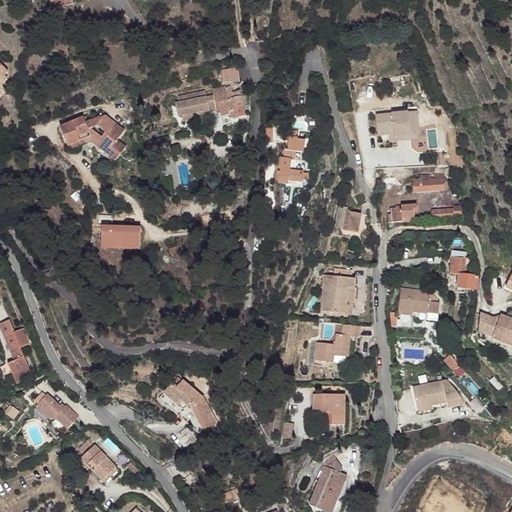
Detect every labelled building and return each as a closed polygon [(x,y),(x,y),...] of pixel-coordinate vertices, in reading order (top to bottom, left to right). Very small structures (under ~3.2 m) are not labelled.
[(0,89),(6,94),(13,86),(7,82),(13,75),(9,73),(12,69),(0,59),(0,89)] [(185,94),(182,94),(183,106),(186,106),(188,111),(195,110),(195,113),(209,112),(209,108),(216,108),(215,103),(215,99),(222,98),(223,102),(223,109),(226,108),(227,111),(235,111),(235,107),(238,107),(239,115),(251,113),(248,89),(238,90),(237,81),(220,83),(221,88),(214,89),(213,83),(184,88),(185,94)] [(425,111),(384,113),(385,133),(396,133),(396,140),(426,139),(425,111)] [(89,119),(65,127),(70,146),(94,138),(93,133),(97,132),(104,129),(113,137),(109,143),(102,150),(120,164),(131,152),(123,145),(131,135),(111,119),(91,125),(89,119)] [(94,138),(70,146),(72,150),(94,143),(102,150),(113,137),(104,129),(97,132),(93,133),(94,138)] [(304,131),(296,130),(293,149),(303,150),(309,150),(310,139),(303,138),(304,131)] [(293,149),(290,148),(290,156),(298,157),(301,158),(303,150),(293,149)] [(290,156),(287,156),(286,165),(297,167),(298,157),(290,156)] [(297,167),(286,165),(284,179),(294,180),(294,177),(307,179),(309,169),(297,167)] [(426,180),(418,181),(419,190),(451,188),(449,178),(440,178),(435,179),(426,180)] [(459,202),(459,206),(461,215),(469,214),(467,201),(459,202)] [(459,206),(437,207),(438,217),(461,215),(459,206)] [(340,207),(332,208),(333,222),(338,222),(339,228),(351,227),(350,208),(340,209),(340,207)] [(413,210),(396,211),(397,220),(418,218),(418,210),(413,210)] [(176,248),(179,253),(182,253),(183,255),(185,253),(184,251),(185,249),(183,245),(176,248)] [(451,258),(450,272),(458,273),(470,273),(470,265),(464,265),(464,259),(451,258)] [(338,262),(338,269),(355,271),(355,263),(338,262)] [(338,269),(330,270),(328,308),(358,310),(360,271),(355,271),(338,269)] [(470,273),(458,273),(458,277),(461,278),(461,287),(481,288),(482,274),(470,273)] [(435,295),(404,292),(403,312),(415,313),(433,314),(435,295)] [(444,305),(435,295),(433,314),(432,321),(442,323),(444,305)] [(480,312),(476,327),(491,332),(495,316),(480,312)] [(511,327),(511,316),(505,315),(496,336),(505,340),(511,342),(511,331),(511,327)] [(341,345),(324,344),(323,363),(342,364),(343,356),(356,357),(357,335),(361,336),(362,326),(349,324),(349,334),(342,334),(341,345)] [(11,326),(3,330),(16,358),(8,361),(13,371),(30,363),(21,345),(30,340),(23,326),(13,330),(11,326)] [(511,342),(505,340),(503,346),(511,349),(511,342)] [(401,345),(400,359),(424,359),(424,345),(401,345)] [(451,355),(444,360),(457,379),(464,373),(451,355)] [(343,356),(342,364),(354,366),(356,357),(343,356)] [(5,363),(0,364),(0,371),(6,385),(13,381),(5,363)] [(30,363),(13,371),(17,379),(33,372),(30,363)] [(451,379),(441,381),(445,401),(464,398),(451,384),(451,379)] [(175,381),(170,387),(173,390),(179,384),(175,381)] [(441,381),(413,387),(417,408),(430,405),(445,401),(441,381)] [(170,387),(155,402),(173,419),(179,413),(198,401),(179,384),(173,390),(170,387)] [(348,391),(317,389),(317,408),(326,409),(333,409),(334,421),(347,421),(348,391)] [(54,417),(55,415),(67,428),(78,416),(66,404),(63,407),(48,392),(37,404),(49,416),(50,417),(52,417),(53,417),(54,417)] [(199,404),(187,410),(199,432),(211,426),(199,404)] [(333,409),(326,409),(326,421),(334,421),(333,409)] [(283,423),(281,438),(292,439),(293,424),(283,423)] [(74,451),(80,457),(89,448),(83,442),(74,451)] [(80,457),(76,462),(97,482),(110,468),(89,448),(80,457)] [(331,464),(328,471),(344,478),(346,475),(338,461),(331,464)] [(110,468),(97,482),(100,485),(113,471),(110,468)] [(328,479),(314,510),(317,511),(334,511),(341,499),(343,501),(352,482),(344,478),(328,471),(325,477),(328,479)] [(248,481),(237,485),(240,492),(251,488),(248,481)] [(341,499),(334,511),(338,511),(343,501),(341,499)]
